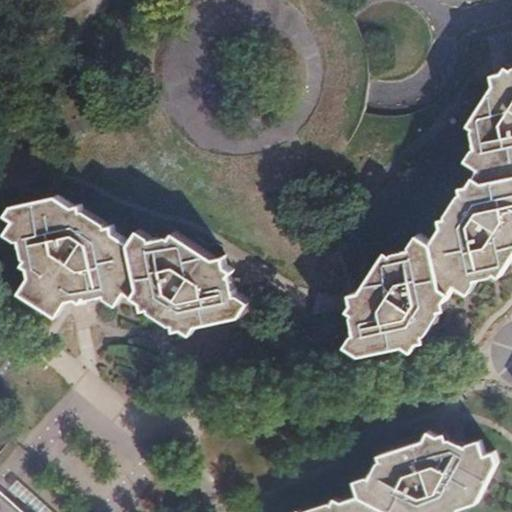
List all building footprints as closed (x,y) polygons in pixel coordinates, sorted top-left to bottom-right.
[(468,158),(482,167),(511,160),(511,67),(509,66),(504,72),(505,80),(497,82),(471,123),(476,126),(475,130),(478,147),(475,148),(468,158)] [(511,160),(482,167),(471,184),(464,186),(465,192),(462,193),(448,212),(449,217),(443,218),(445,225),(434,242),(443,285),(452,290),(457,282),(471,290),(478,280),(477,276),(495,273),(496,271),(502,274),(511,258),(511,160)] [(141,286),(132,242),(115,232),(113,225),(107,226),(107,222),(87,209),(83,209),(81,205),(75,206),(58,195),(14,205),(9,213),(17,219),(8,232),(18,239),(22,239),(25,255),(29,257),(26,263),(31,266),(32,276),(24,290),(59,314),(69,298),(67,286),(75,284),(79,297),(83,299),(91,288),(99,286),(101,294),(107,293),(108,296),(119,303),(127,289),(136,294),(141,286)] [(141,229),(132,242),(141,286),(136,294),(144,300),(146,307),(152,306),(154,310),(172,322),(176,321),(178,328),(185,327),(193,331),(199,323),(243,313),(252,299),(242,293),(238,294),(236,288),(229,289),(227,281),(234,269),(228,265),(218,266),(217,257),(175,232),(172,237),(170,236),(152,239),(152,236),(141,229)] [(443,285),(434,242),(420,233),(413,242),(415,246),(397,250),(395,253),(389,250),(363,288),(365,298),(356,300),(351,307),(363,314),(365,322),(360,325),(361,330),(356,331),(349,343),(364,352),(407,342),(415,347),(419,339),(427,337),(426,331),(430,330),(442,311),(441,306),(448,305),(446,298),(452,290),(443,285)] [(361,495),(351,499),(354,508),(361,511),(450,511),(451,511),(457,511),(459,508),(479,501),(499,460),(495,451),(486,454),(481,440),(470,443),(468,446),(462,444),(458,450),(454,448),(450,446),(446,434),(439,436),(433,444),(426,439),(380,455),(382,461),(380,461),(371,478),(368,476),(356,480),(361,495)] [(361,511),(354,508),(351,499),(342,502),(336,499),(332,504),(329,502),(307,509),(305,511),(302,511),(299,510),(298,511),(361,511)] [(0,511),(17,511),(14,506),(11,504),(8,503),(5,502),(2,503),(0,505),(0,511)]
